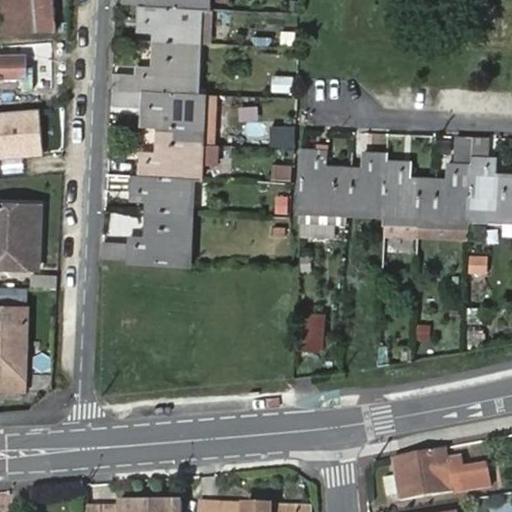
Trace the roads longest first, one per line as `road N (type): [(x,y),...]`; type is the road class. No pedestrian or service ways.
road 1 (residential): [(86,448),(102,0)]
road 2 (tertiary): [(337,427),(86,448)]
road 3 (residential): [(511,125),(349,118),(337,100)]
road 4 (tertiary): [(511,394),(337,427)]
